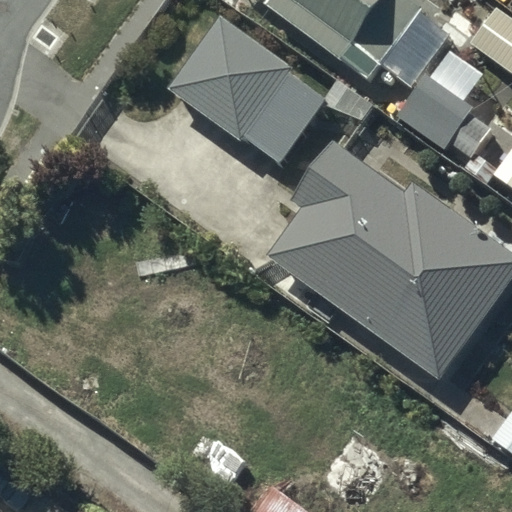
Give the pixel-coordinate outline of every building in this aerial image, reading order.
[(421,23),(389,0),(245,0),(270,18),(267,23),(343,79),(345,77),(370,95),(382,79),(401,93),(416,72),(396,57),(421,23)] [(511,24),(504,19),(478,52),(511,79),(511,24)] [(223,38),(171,108),(242,161),(248,153),(281,178),(325,117),(290,91),(292,88),(223,38)] [(424,98),(402,129),(466,176),(488,145),(424,98)] [(292,218),(298,222),(304,226),(270,274),(441,393),(511,291),(511,271),(410,200),(404,209),(333,159),(292,218)]
